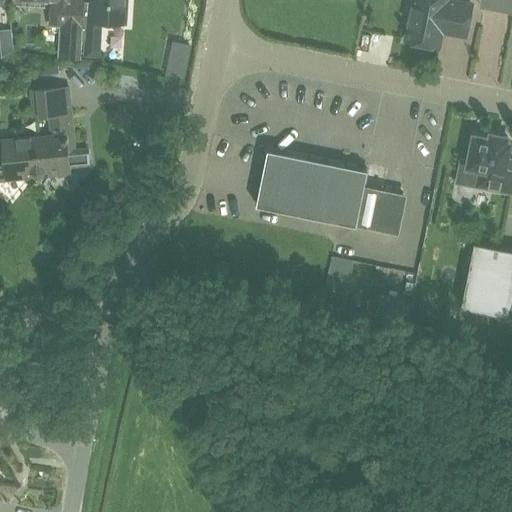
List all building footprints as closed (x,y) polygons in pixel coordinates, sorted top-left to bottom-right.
[(52,0),(51,24),(61,24),(59,57),(81,59),(83,26),(82,26),(83,0),(52,0)] [(94,0),(93,21),(125,23),(126,0),(94,0)] [(409,0),(407,10),(410,10),(405,38),(441,45),(443,31),(466,36),(473,1),(469,0),(409,0)] [(14,48),(11,28),(0,29),(0,41),(0,45),(2,56),(14,50),(14,48)] [(84,55),(102,56),(102,38),(84,37),(84,55)] [(172,49),(190,53),(192,42),(175,38),(172,49)] [(69,167),(90,165),(88,148),(75,149),(69,87),(31,90),(33,116),(50,115),(52,135),(30,137),(32,154),(36,153),(39,177),(45,170),(49,169),(50,174),(70,172),(69,167)] [(491,135),(490,139),(474,135),(467,167),(482,170),(479,182),(511,188),(511,182),(511,147),(509,147),(510,143),(506,142),(507,138),(491,135)] [(31,171),(39,177),(36,153),(32,154),(30,137),(3,140),(4,146),(0,146),(0,145),(0,169),(6,169),(7,178),(27,176),(27,172),(31,171)] [(258,205),(356,225),(368,170),(269,149),(258,205)] [(365,184),(356,225),(395,233),(403,192),(365,184)] [(511,308),(511,248),(474,241),(461,306),(511,316),(511,308)] [(0,306),(0,319),(8,343),(27,336),(19,312),(4,317),(0,306)]
